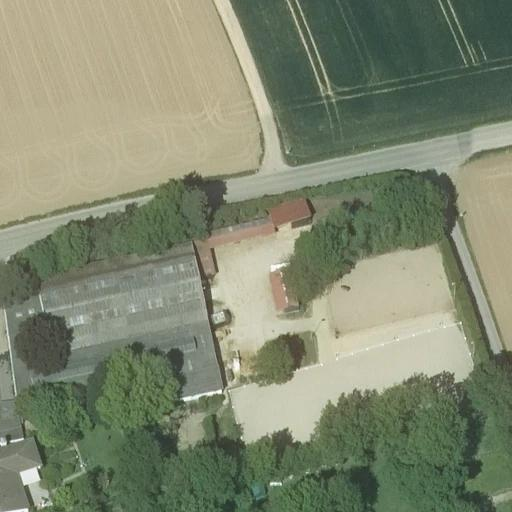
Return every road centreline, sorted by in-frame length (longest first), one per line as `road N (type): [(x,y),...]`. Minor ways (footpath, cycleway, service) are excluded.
road 1 (tertiary): [(427,151),(0,243)]
road 2 (unclassified): [(511,399),(427,151)]
road 3 (track): [(222,0),(258,89),(278,180)]
